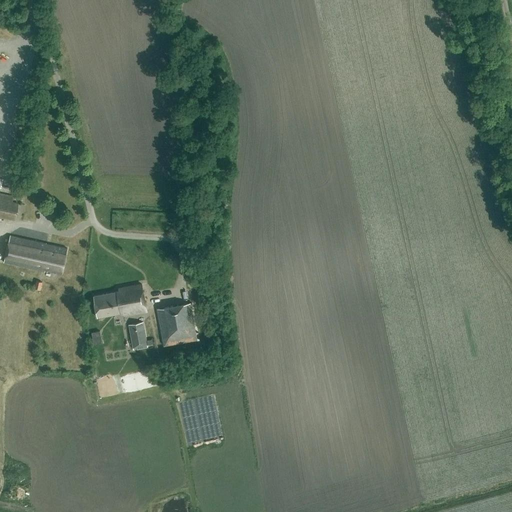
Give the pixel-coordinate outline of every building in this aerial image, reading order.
[(24,193),(15,191),(14,196),(0,193),(0,217),(20,221),(23,205),(21,205),(24,193)] [(48,244),(10,236),(4,262),(45,271),(45,270),(62,273),(67,249),(48,244)] [(147,311),(142,284),(119,288),(119,291),(93,296),(97,317),(123,313),(124,315),(147,311)] [(197,340),(191,303),(158,309),(164,346),(197,340)] [(147,348),(143,323),(129,325),(133,350),(147,348)]
